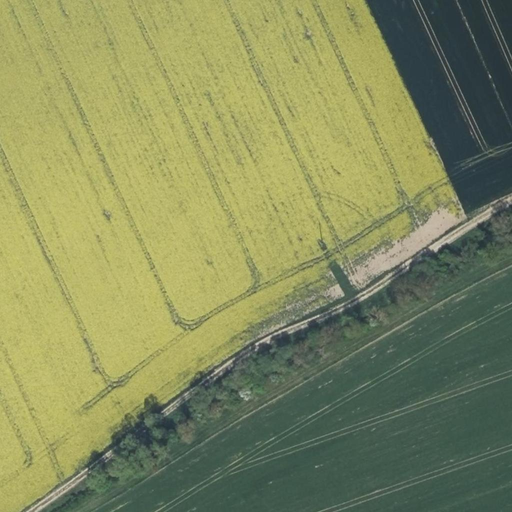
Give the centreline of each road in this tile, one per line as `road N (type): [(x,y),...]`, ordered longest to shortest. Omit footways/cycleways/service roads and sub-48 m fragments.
road 1 (track): [(30,511),(262,346),(511,205)]
road 2 (track): [(511,257),(289,380),(76,511)]
